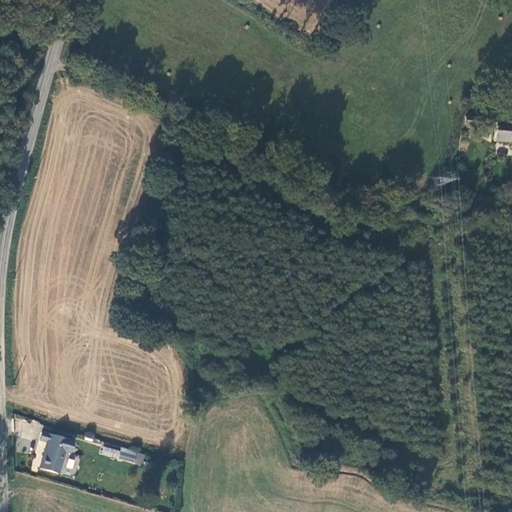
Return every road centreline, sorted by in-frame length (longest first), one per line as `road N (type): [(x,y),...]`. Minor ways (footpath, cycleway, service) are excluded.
road 1 (track): [(50,59),(242,143),(325,191),(486,206)]
road 2 (tertiary): [(0,250),(70,0)]
